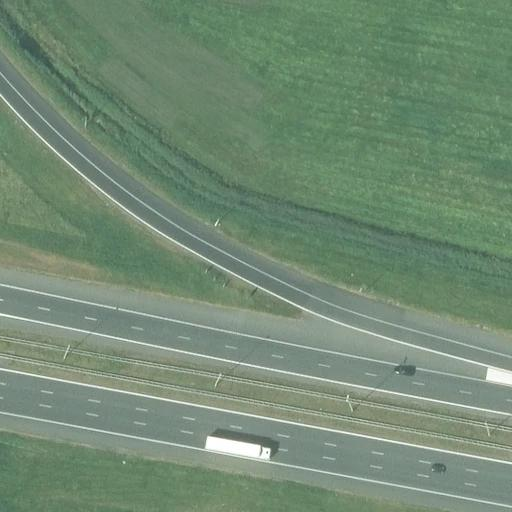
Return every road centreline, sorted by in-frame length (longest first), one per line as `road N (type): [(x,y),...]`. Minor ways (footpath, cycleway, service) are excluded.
road 1 (motorway): [(511,365),(320,308),(174,236),(77,161),(0,85)]
road 2 (motorway): [(511,400),(0,300)]
road 3 (motorway): [(0,391),(511,486)]
